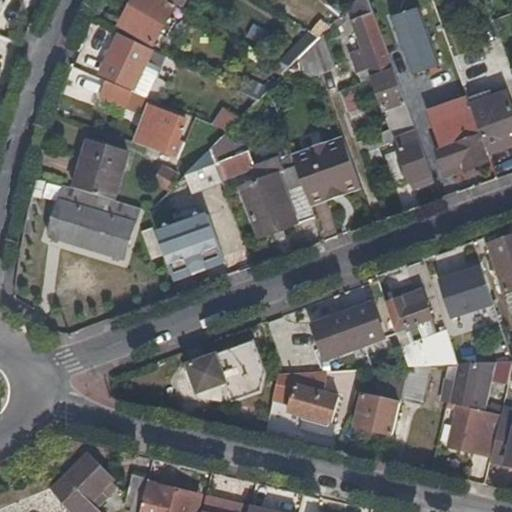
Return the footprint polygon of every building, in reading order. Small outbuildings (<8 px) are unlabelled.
[(159,38),(179,5),(169,0),(135,0),(134,2),(138,4),(128,20),(159,38)] [(357,0),(352,6),(368,53),(361,56),(370,80),(378,77),(398,70),(372,0),(357,0)] [(473,104),(436,0),(372,0),(398,70),(399,73),(420,66),(428,89),(435,86),(446,116),(440,118),(450,147),(441,150),(447,166),(490,151),(473,104)] [(342,63),(329,28),(318,39),(316,41),(325,69),(329,68),(342,63)] [(137,83),(153,47),(121,31),(105,69),(137,83)] [(315,42),(304,54),(310,74),(325,69),(315,42)] [(420,66),(399,73),(409,102),(411,107),(421,134),(424,143),(435,172),(447,166),(441,150),(450,147),(440,118),(446,116),(435,86),(428,89),(420,66)] [(398,70),(378,77),(388,108),(409,102),(399,73),(398,70)] [(116,96),(122,83),(94,71),(90,81),(109,89),(108,92),(116,96)] [(141,107),(146,93),(122,83),(116,96),(141,107)] [(341,91),(349,114),(364,109),(356,86),(341,91)] [(511,99),(509,92),(473,104),(490,151),(511,143),(511,99)] [(154,105),(138,141),(175,154),(181,138),(168,133),(170,126),(167,125),(172,111),(154,105)] [(228,132),(240,118),(225,107),(214,121),(228,132)] [(401,141),(421,134),(411,107),(391,115),(401,141)] [(421,134),(401,141),(404,151),(424,143),(421,134)] [(306,183),(314,205),(365,186),(355,158),(348,137),(297,155),(300,165),(306,183)] [(91,140),(77,186),(118,198),(131,152),(91,140)] [(435,172),(424,143),(404,151),(402,151),(413,181),(415,180),(417,186),(437,179),(435,172)] [(258,166),(253,151),(226,162),(231,176),(258,166)] [(413,181),(402,151),(390,156),(401,185),(413,181)] [(156,183),(170,191),(181,172),(167,164),(156,183)] [(226,178),(221,164),(199,172),(204,186),(226,178)] [(253,201),(306,183),(300,165),(247,184),(253,201)] [(129,258),(145,206),(118,198),(77,186),(67,183),(52,234),(52,235),(129,258)] [(314,205),(306,183),(253,201),(265,234),(318,216),(314,205)] [(226,253),(211,212),(162,231),(177,272),(195,265),(198,272),(211,267),(208,260),(226,253)] [(511,238),(493,245),(496,256),(507,289),(511,287),(511,238)] [(229,260),(226,253),(208,260),(211,267),(229,260)] [(454,316),(494,300),(483,262),(442,278),(454,316)] [(195,265),(177,272),(180,279),(198,272),(195,265)] [(386,305),(394,328),(429,318),(424,299),(422,292),(407,297),(386,305)] [(312,326),(323,361),(382,342),(371,307),(312,326)] [(405,358),(409,366),(431,366),(460,364),(450,332),(401,347),(405,358)] [(263,368),(251,338),(187,364),(196,388),(226,375),(233,395),(259,384),(263,368)] [(511,366),(511,360),(463,363),(454,403),(459,404),(486,410),(493,381),(508,384),(511,366)] [(409,366),(395,367),(390,387),(403,391),(409,366)] [(431,366),(409,366),(403,391),(401,400),(421,405),(431,366)] [(308,372),(277,374),(276,383),(272,399),(272,400),(290,403),(292,392),(305,390),(308,372)] [(362,396),(354,426),(392,436),(401,400),(403,391),(390,387),(386,402),(362,396)] [(335,400),(305,390),(292,392),(290,403),(288,413),(330,423),(335,400)] [(486,410),(459,404),(450,446),(449,447),(477,453),(479,442),(494,446),(501,414),(486,410)] [(511,410),(502,409),(501,414),(494,446),(490,460),(511,465),(511,410)] [(83,461),(55,490),(72,511),(98,511),(93,505),(107,488),(115,478),(93,455),(90,452),(83,461)] [(135,468),(133,475),(149,478),(150,471),(135,468)] [(149,478),(133,475),(127,503),(142,506),(147,483),(148,482),(149,478)] [(122,484),(115,478),(107,488),(113,493),(122,484)] [(195,494),(147,483),(142,506),(141,511),(199,511),(191,510),(195,494)] [(191,510),(199,511),(202,511),(206,496),(195,494),(191,510)] [(247,511),(249,506),(206,496),(202,511),(247,511)]
